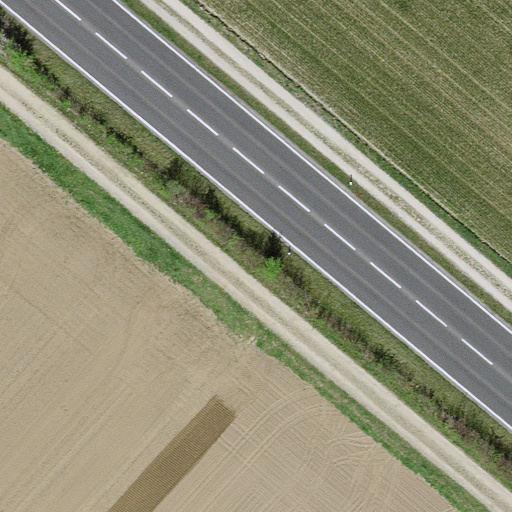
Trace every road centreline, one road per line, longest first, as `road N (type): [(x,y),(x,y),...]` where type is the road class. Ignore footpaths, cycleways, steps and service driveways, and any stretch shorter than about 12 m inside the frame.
road 1 (track): [(511,511),(0,84)]
road 2 (secondary): [(511,380),(56,0)]
road 3 (track): [(511,293),(164,0)]
